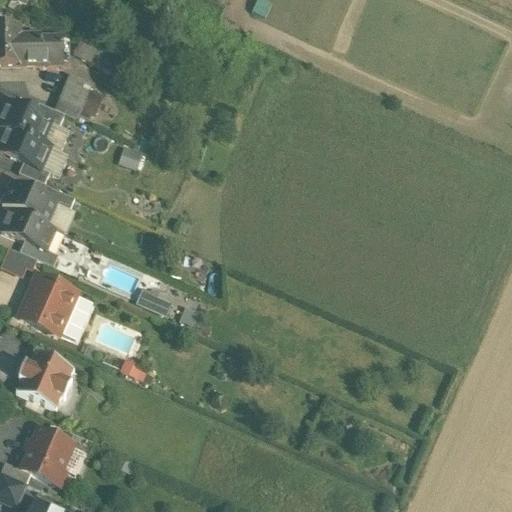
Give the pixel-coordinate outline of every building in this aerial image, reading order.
[(201,0),(224,10),(228,0),(201,0)] [(19,29),(0,29),(0,69),(20,69),(20,40),(19,29)] [(40,45),(40,40),(20,40),(20,69),(56,69),(69,69),(68,47),(56,44),(40,45)] [(73,59),(105,70),(110,54),(79,43),(73,59)] [(91,88),(69,78),(58,103),(59,104),(80,113),(88,95),(91,88)] [(99,100),(88,95),(80,113),(78,118),(89,123),(99,100)] [(80,113),(59,104),(54,115),(75,124),(78,118),(80,113)] [(33,120),(7,108),(0,122),(0,131),(49,153),(49,152),(40,148),(49,128),(50,127),(33,120)] [(64,120),(38,109),(33,120),(50,127),(49,128),(58,132),(64,120)] [(49,153),(0,131),(6,134),(0,147),(0,157),(23,168),(39,175),(40,174),(49,153)] [(122,150),(117,166),(135,172),(140,155),(122,150)] [(49,152),(49,153),(40,174),(49,178),(58,182),(67,161),(49,152)] [(39,175),(23,168),(18,179),(40,188),(43,190),(49,178),(40,174),(39,175)] [(43,190),(40,188),(35,199),(55,208),(69,214),(74,203),(43,190)] [(35,199),(11,189),(1,210),(10,215),(45,230),(55,208),(35,199)] [(45,230),(10,215),(0,237),(24,247),(44,256),(45,256),(54,234),(45,230)] [(44,256),(24,247),(19,258),(36,265),(52,273),(57,261),(45,256),(44,256)] [(31,276),(36,265),(19,258),(9,253),(0,273),(21,282),(25,273),(31,276)] [(76,300),(37,283),(19,323),(58,340),(58,338),(75,301),(76,300)] [(141,291),(134,307),(165,320),(171,303),(141,291)] [(92,309),(75,301),(58,338),(76,346),(92,309)] [(184,309),(178,322),(194,330),(200,317),(184,309)] [(73,375),(33,357),(32,359),(33,359),(28,371),(26,370),(26,369),(25,368),(17,385),(19,385),(19,384),(21,385),(16,397),(16,396),(15,398),(55,416),(56,414),(55,414),(60,403),(62,404),(63,405),(71,388),(69,388),(69,389),(67,388),(72,376),(72,377),(73,375)] [(122,364),(119,376),(143,384),(147,372),(122,364)] [(72,452),(38,437),(21,475),(30,479),(50,488),(50,487),(60,492),(66,478),(61,476),(72,452)] [(21,475),(4,467),(0,477),(0,478),(25,490),(30,479),(21,475)] [(27,490),(25,490),(0,478),(0,507),(10,511),(16,511),(18,510),(22,511),(26,502),(22,500),(27,490)]
